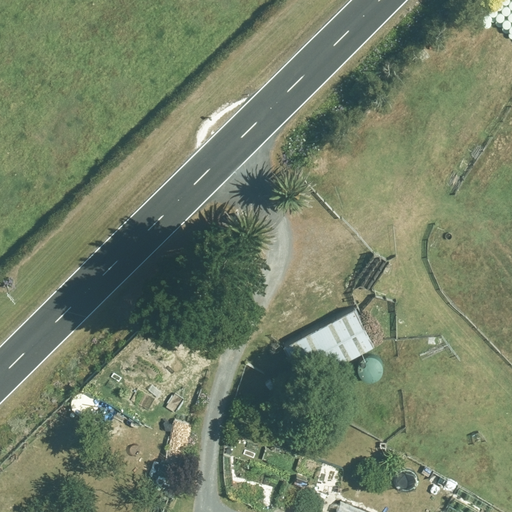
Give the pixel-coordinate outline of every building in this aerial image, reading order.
[(403,158),(434,125),(420,113),(427,105),(411,90),(384,119),(368,104),(357,115),(403,158)] [(408,226),(400,212),(368,230),(376,244),(408,226)] [(377,342),(358,306),(288,343),(306,379),(377,342)] [(465,480),(447,470),(435,490),(453,500),(465,480)] [(307,488),(281,479),(276,491),(285,494),(282,503),(300,509),(307,488)] [(337,511),(347,489),(329,482),(317,511),(337,511)]
